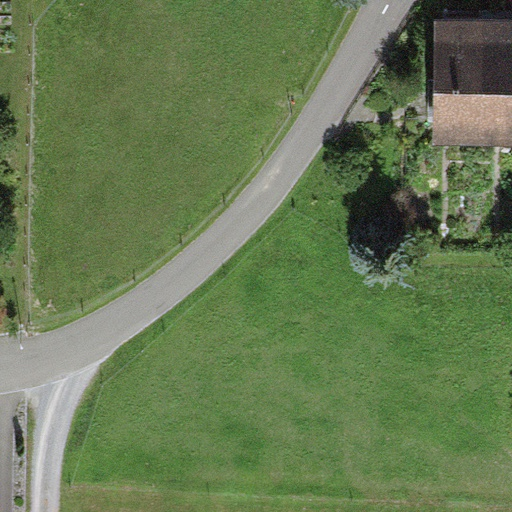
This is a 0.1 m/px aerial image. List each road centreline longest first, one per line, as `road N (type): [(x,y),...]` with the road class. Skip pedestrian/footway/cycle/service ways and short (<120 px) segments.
road 1 (unclassified): [(0,366),(62,358),(155,306),(227,240),(328,111),(394,0)]
road 2 (track): [(48,511),(62,358)]
